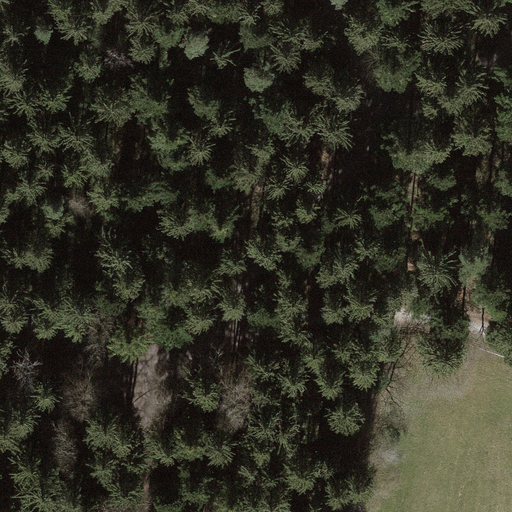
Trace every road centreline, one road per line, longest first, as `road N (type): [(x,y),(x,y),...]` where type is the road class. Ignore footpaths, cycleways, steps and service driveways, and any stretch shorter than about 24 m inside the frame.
road 1 (track): [(184,349),(370,315),(511,341)]
road 2 (track): [(402,115),(351,157),(184,349)]
road 3 (track): [(0,471),(25,432),(144,366)]
road 4 (track): [(0,305),(144,366)]
road 5 (track): [(144,366),(135,511)]
road 6 (track): [(402,115),(329,0)]
road 7 (track): [(511,52),(402,115)]
